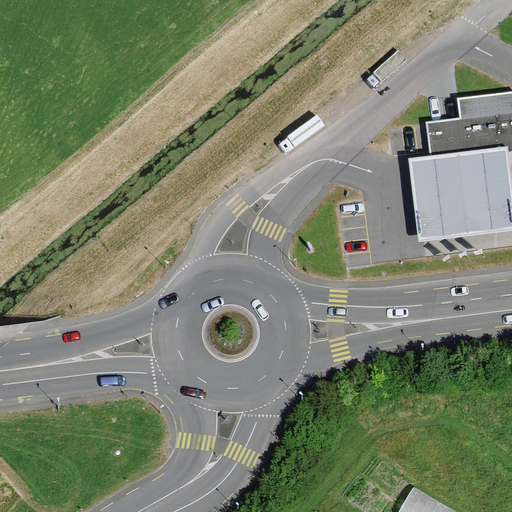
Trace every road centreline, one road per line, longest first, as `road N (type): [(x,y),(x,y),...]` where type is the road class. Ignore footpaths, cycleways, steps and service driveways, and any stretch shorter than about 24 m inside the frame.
road 1 (secondary): [(0,386),(113,370),(189,370)]
road 2 (secondary): [(181,307),(78,340),(0,354)]
road 3 (unclassified): [(198,378),(187,460),(176,475),(111,511)]
road 4 (unclassified): [(175,511),(234,466),(266,376)]
road 5 (secondary): [(278,363),(414,315)]
road 6 (secondary): [(414,315),(276,299)]
